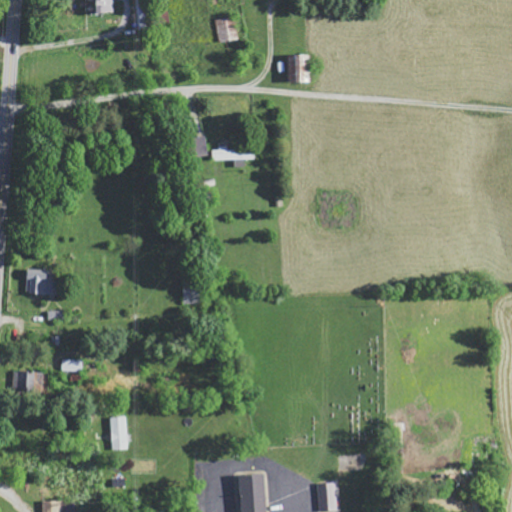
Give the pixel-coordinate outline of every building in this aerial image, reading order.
[(89,0),(89,13),(115,14),(115,0),(89,0)] [(290,56),(289,83),(311,84),(312,56),(290,56)] [(213,161),(256,159),(256,149),(229,150),(229,148),(212,148),(213,161)] [(58,294),(59,270),(29,269),(28,293),(58,294)] [(185,304),(202,303),(201,279),(184,280),(185,304)] [(84,372),(84,360),(63,358),(63,371),(84,372)] [(15,370),(14,391),(43,393),(44,372),(15,370)] [(129,449),(129,416),(111,417),(112,450),(129,449)] [(244,511),(269,511),(268,474),(243,475),(244,511)] [(320,510),(330,510),(330,483),(320,483),(320,510)] [(43,511),(65,511),(65,500),(44,500),(43,511)]
